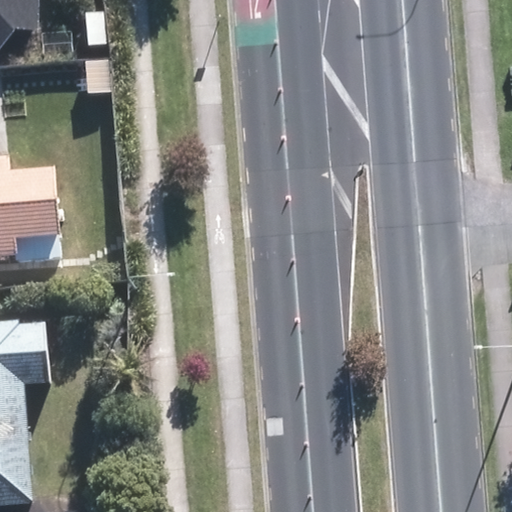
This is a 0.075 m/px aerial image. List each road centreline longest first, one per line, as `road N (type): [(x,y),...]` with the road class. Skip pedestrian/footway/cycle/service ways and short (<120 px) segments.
road 1 (primary): [(401,0),(442,511)]
road 2 (primary): [(315,511),(274,0)]
